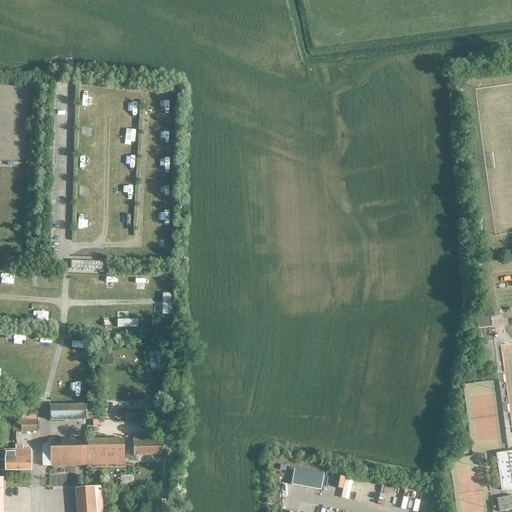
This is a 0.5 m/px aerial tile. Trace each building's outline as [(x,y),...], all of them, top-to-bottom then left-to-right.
[(71,261),(71,269),(103,270),(103,262),(71,261)] [(491,327),(490,317),(476,319),(477,329),(491,327)] [(51,421),(86,420),(85,404),(51,405),(51,421)] [(146,416),(151,415),(150,409),(125,410),(125,421),(146,420),(146,416)] [(21,421),(21,433),(37,432),(37,421),(21,421)] [(134,455),(164,454),(164,441),(145,441),(145,436),(133,436),(134,455)] [(41,466),(125,465),(125,439),(51,440),(41,444),(41,466)] [(16,450),(1,451),(0,450),(0,460),(7,461),(7,470),(32,470),(31,450),(23,450),(23,445),(16,445),(16,450)] [(511,451),(496,454),(501,491),(511,489),(511,451)] [(103,511),(102,487),(76,488),(77,511),(103,511)] [(498,511),(499,511),(511,509),(511,496),(497,499),(498,511)]
